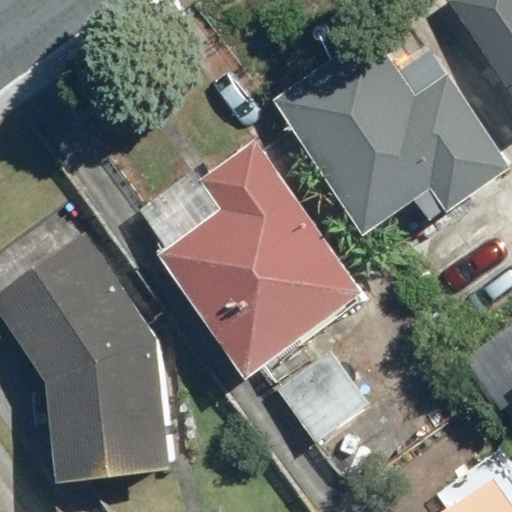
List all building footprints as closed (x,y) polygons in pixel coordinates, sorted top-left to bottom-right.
[(511,0),(452,0),(511,77),(511,0)] [(511,178),(511,148),(438,46),(404,71),(380,38),(283,108),(381,243),(448,195),(462,215),(511,178)] [(378,298),(260,142),(209,181),(203,174),(147,216),(177,254),(167,262),(261,386),(378,298)] [(191,457),(109,242),(2,282),(83,497),(191,457)] [(511,329),(468,364),(511,420),(511,329)] [(373,409),(329,352),(277,391),(322,449),(373,409)] [(511,511),(511,491),(502,478),(454,511),(511,511)]
